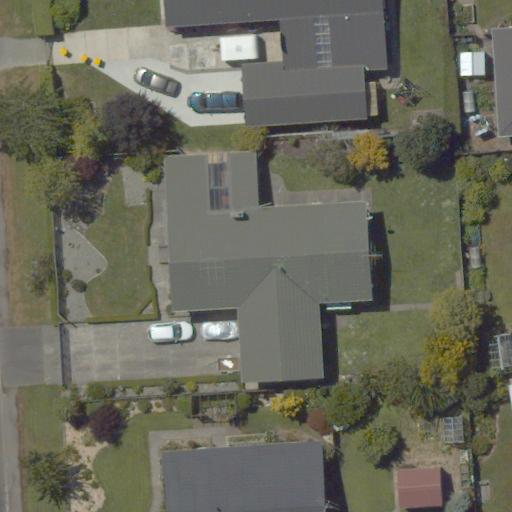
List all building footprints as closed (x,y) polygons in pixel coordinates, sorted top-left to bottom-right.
[(165,0),(166,15),(275,9),(278,54),(242,56),(245,115),(368,108),(365,63),(388,62),(384,0),(165,0)] [(511,24),(492,25),(498,128),(511,126),(511,24)] [(261,135),(164,140),(172,297),(236,294),(239,365),(330,361),(326,289),(373,287),(367,181),(263,186),(261,135)] [(447,501),(443,415),(386,417),(389,504),(447,501)] [(329,511),(327,430),(164,434),(166,511),(329,511)]
